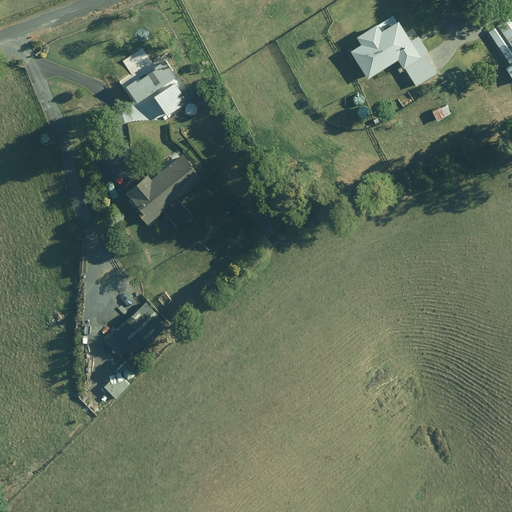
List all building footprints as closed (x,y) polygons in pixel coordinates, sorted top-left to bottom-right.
[(511,82),(511,16),(487,31),(509,64),(503,68),(511,82)] [(375,25),(353,38),(357,45),(348,50),(364,78),(396,60),(401,69),(404,67),(414,84),(434,72),(415,37),(408,41),(397,22),(379,32),(375,25)] [(121,192),(146,223),(201,179),(181,153),(148,180),(144,174),(121,192)] [(164,324),(145,303),(108,337),(121,351),(118,354),(120,355),(124,352),(128,357),(164,324)] [(102,386),(107,391),(99,400),(106,407),(129,384),(117,372),(102,386)]
